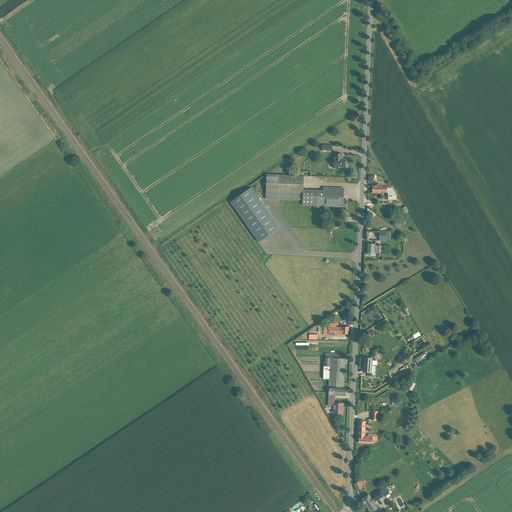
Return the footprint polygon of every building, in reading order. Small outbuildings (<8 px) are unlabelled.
[(342,154),(334,153),(334,168),(340,168),(340,167),(345,167),(345,159),(342,159),(342,154)] [(305,176),(267,175),(266,199),(303,200),(303,205),(346,207),(346,200),(343,200),(344,188),(323,187),(323,190),(304,189),(305,176)] [(373,185),(372,192),(381,193),(381,192),(387,192),(389,195),(396,195),(392,188),(388,187),(388,186),(381,186),(381,184),(377,184),(377,185),(373,185)] [(279,227),(251,187),(230,202),(259,242),(279,227)] [(387,231),(384,231),(379,230),(379,240),(384,240),(387,240),(390,240),(390,232),(387,231)] [(375,244),(367,243),(367,253),(375,253),(380,253),(380,251),(384,252),(384,246),(380,246),(381,244),(375,244)] [(320,323),(317,325),(318,328),(318,333),(323,334),(342,335),(342,333),(348,334),(349,327),(342,326),(342,327),(336,327),(336,323),(329,323),(328,326),(324,326),(322,326),(320,323)] [(329,366),(328,385),(339,386),(344,386),(346,354),(326,353),(325,366),(329,366)] [(372,358),(364,357),(363,372),(368,372),(368,375),(374,375),(375,365),(372,365),(372,358)] [(401,372),(395,376),(397,379),(407,373),(403,368),(400,370),(401,372)] [(329,387),(328,401),(334,401),(335,395),(340,395),(345,395),(346,388),(341,388),(329,387)] [(334,401),(328,401),(328,406),(334,406),(334,413),(337,413),(342,413),(343,403),(338,403),(334,403),(334,401)] [(368,436),(365,436),(365,421),(359,421),(358,436),(359,436),(359,442),(372,443),(372,439),(377,439),(378,434),(368,434),(368,436)] [(354,483),(357,490),(361,488),(362,488),(362,486),(365,485),(363,479),(358,481),(354,483)] [(361,498),(365,505),(369,511),(371,511),(378,508),(374,502),(384,496),(380,490),(378,492),(371,496),(369,493),(361,498)]
